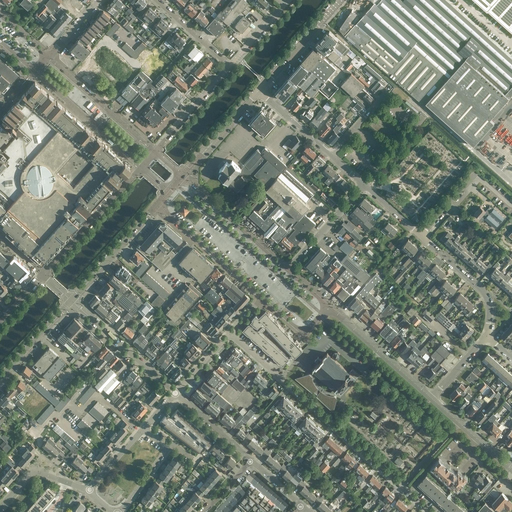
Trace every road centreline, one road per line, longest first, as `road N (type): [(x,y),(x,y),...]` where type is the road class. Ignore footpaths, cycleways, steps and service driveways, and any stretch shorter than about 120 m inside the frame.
road 1 (residential): [(431,511),(230,333)]
road 2 (residential): [(141,167),(43,274)]
road 3 (residential): [(33,436),(67,408),(77,416),(97,394),(141,431)]
road 4 (residential): [(34,71),(141,167)]
road 5 (residential): [(154,152),(47,57)]
road 6 (residential): [(287,270),(182,176)]
road 7 (residential): [(157,204),(262,297)]
road 8 (residential): [(175,392),(71,301)]
road 9 (residential): [(431,397),(327,307)]
road 10 (tertiary): [(71,301),(157,204)]
road 11 (residential): [(486,336),(483,292),(420,235)]
road 12 (tertiary): [(257,91),(340,0)]
